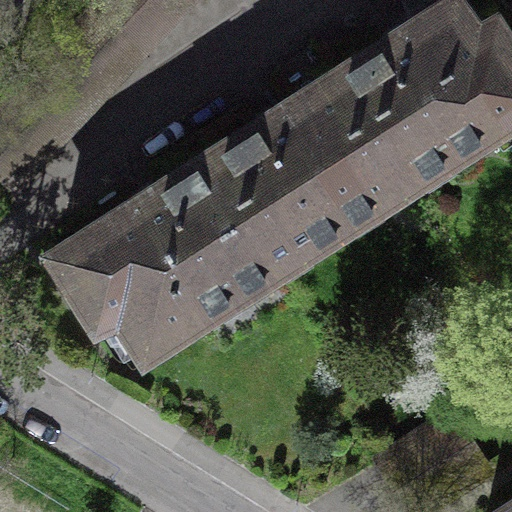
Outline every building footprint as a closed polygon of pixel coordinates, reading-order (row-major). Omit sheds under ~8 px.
[(100,0),(96,5),(144,50),(177,16),(191,0),(100,0)] [(387,124),(417,170),(446,151),(448,155),(511,113),(511,50),(494,23),(478,32),(453,0),(408,29),(333,75),(360,116),(367,111),(379,129),(387,124)] [(79,119),(144,50),(96,5),(0,106),(0,175),(14,188),(79,119)] [(419,173),(417,170),(387,124),(379,129),(367,111),(360,116),(333,75),(257,124),(210,154),(236,195),(233,197),(273,260),(302,242),(305,246),(349,218),(346,214),(374,197),(377,201),(419,173)] [(276,265),(273,260),(233,197),(236,195),(210,154),(135,202),(57,251),(98,317),(121,307),(145,347),(205,309),(203,305),(230,288),(233,291),(276,265)] [(441,420),(379,459),(397,488),(411,511),(420,511),(477,476),(441,420)]
